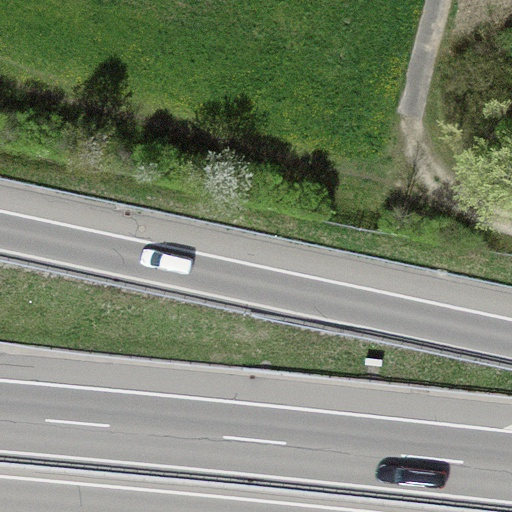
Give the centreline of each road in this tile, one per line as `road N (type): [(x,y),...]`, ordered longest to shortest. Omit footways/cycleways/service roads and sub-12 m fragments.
road 1 (motorway): [(511,339),(0,229)]
road 2 (motorway): [(511,469),(0,417)]
road 3 (track): [(441,0),(418,120),(432,180),(473,216),(511,226)]
